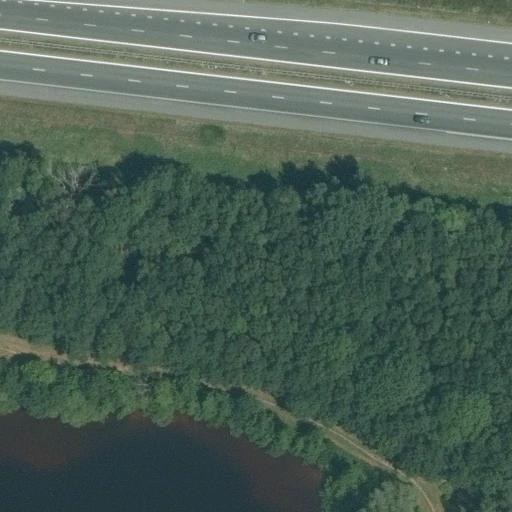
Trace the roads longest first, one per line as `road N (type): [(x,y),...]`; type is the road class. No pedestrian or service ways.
road 1 (motorway): [(511,74),(0,15)]
road 2 (motorway): [(0,67),(511,125)]
